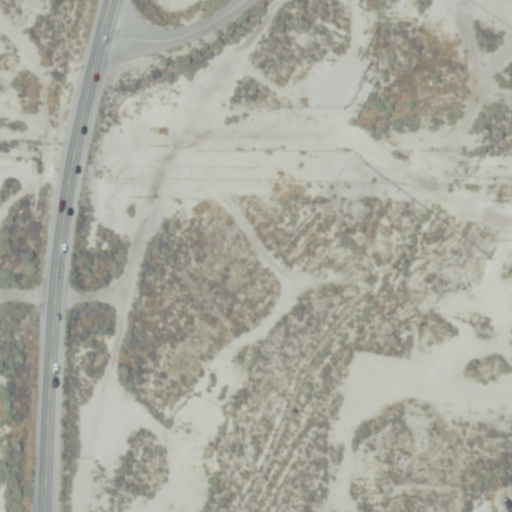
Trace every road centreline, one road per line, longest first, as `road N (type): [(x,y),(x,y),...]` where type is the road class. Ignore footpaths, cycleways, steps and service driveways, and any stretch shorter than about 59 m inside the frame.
road 1 (primary): [(50,511),(67,216),(119,0)]
road 2 (residential): [(103,41),(169,42),(248,0)]
